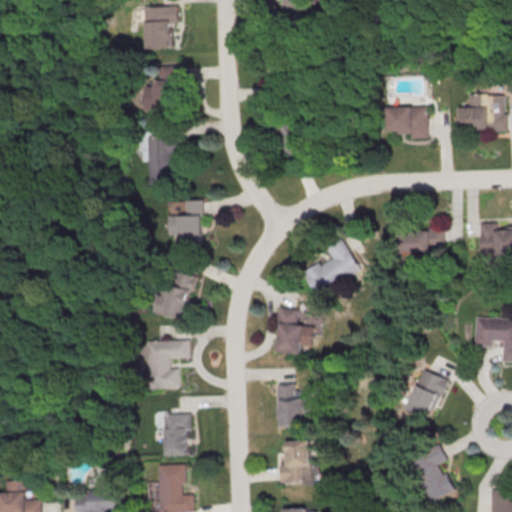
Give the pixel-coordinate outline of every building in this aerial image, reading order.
[(150,47),(180,46),(180,6),(150,6),(150,47)] [(302,41),(273,41),(273,80),(302,80),(302,41)] [(151,110),(181,110),(181,79),(157,79),(157,90),(151,90),(151,110)] [(508,131),(508,93),(475,93),(475,104),(460,104),(460,131),(508,131)] [(431,138),(431,105),(389,105),(389,129),(405,129),(405,139),(431,138)] [(276,117),(279,149),(307,147),(304,114),(276,117)] [(177,136),(152,136),(152,175),(177,175),(177,136)] [(207,199),(189,199),(189,213),(182,213),(182,241),(207,241),(207,199)] [(511,254),(511,227),(503,227),(503,222),(483,222),(484,255),(511,254)] [(400,252),(447,252),(446,228),(400,229),(400,252)] [(366,270),(349,237),(330,247),(335,257),(308,271),(321,294),(366,270)] [(198,276),(175,270),(165,314),(188,319),(198,276)] [(278,351),(307,353),(309,324),(300,324),(301,308),(280,307),(278,351)] [(476,347),(496,347),(496,341),(505,341),(505,361),(511,361),(511,317),(477,316),(476,347)] [(149,339),(149,387),(182,387),(181,362),(191,362),(191,339),(149,339)] [(451,379),(427,368),(410,407),(434,417),(451,379)] [(280,385),(281,427),(308,426),(307,396),(298,397),(297,384),(280,385)] [(193,454),(193,413),(166,413),(166,454),(193,454)] [(283,440),(284,482),(315,481),(314,439),(283,440)] [(450,460),(443,444),(415,455),(433,500),(454,492),(443,463),(450,460)] [(160,464),(160,511),(178,511),(196,511),(196,491),(186,491),(185,463),(160,464)] [(0,511),(43,511),(43,499),(28,499),(28,479),(8,480),(8,491),(0,490),(0,511)] [(124,511),(125,489),(115,489),(115,480),(97,480),(97,491),(79,491),(79,511),(124,511)]
